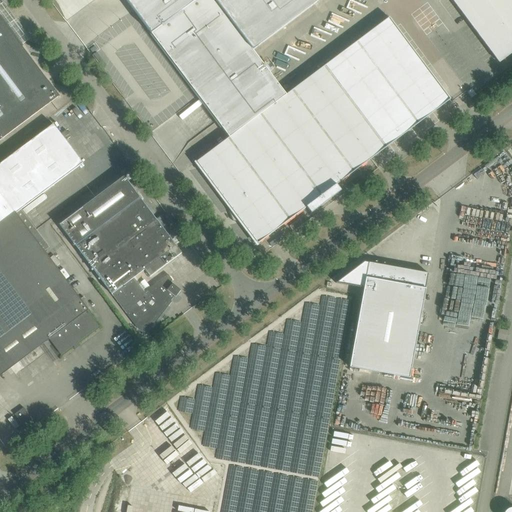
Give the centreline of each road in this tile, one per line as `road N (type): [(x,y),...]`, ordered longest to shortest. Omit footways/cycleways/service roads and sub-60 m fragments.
road 1 (unclassified): [(257,303),(28,0)]
road 2 (tertiary): [(0,496),(257,303)]
road 3 (tertiary): [(257,303),(511,110)]
road 4 (unknown): [(129,431),(191,460),(192,511)]
